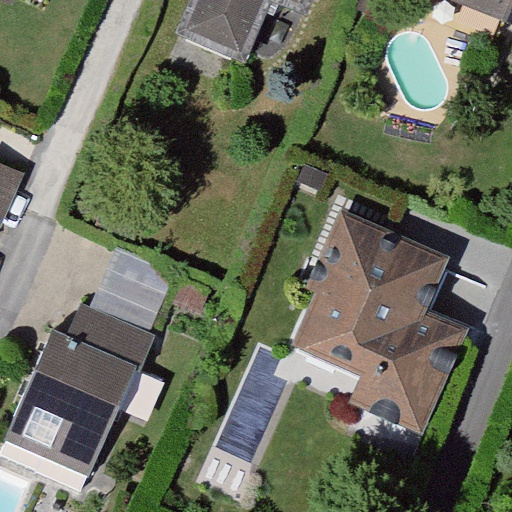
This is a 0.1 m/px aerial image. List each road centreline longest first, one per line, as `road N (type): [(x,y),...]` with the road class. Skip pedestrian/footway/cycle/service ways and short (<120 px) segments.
road 1 (residential): [(130,0),(0,299)]
road 2 (residential): [(511,332),(436,511)]
